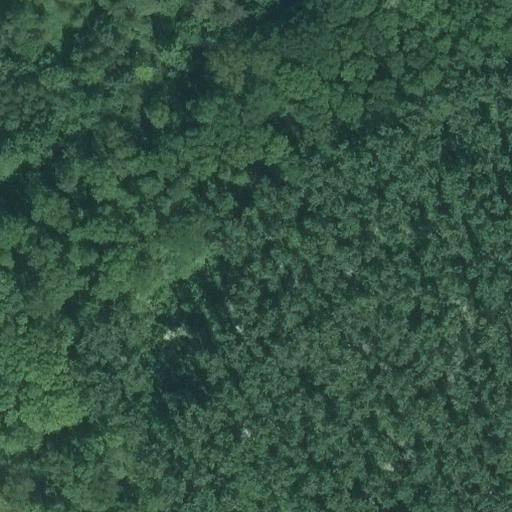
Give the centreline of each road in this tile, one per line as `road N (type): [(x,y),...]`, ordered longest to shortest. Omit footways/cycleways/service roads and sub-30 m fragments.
road 1 (track): [(511,332),(390,172),(239,43),(291,0)]
road 2 (track): [(0,183),(239,43)]
